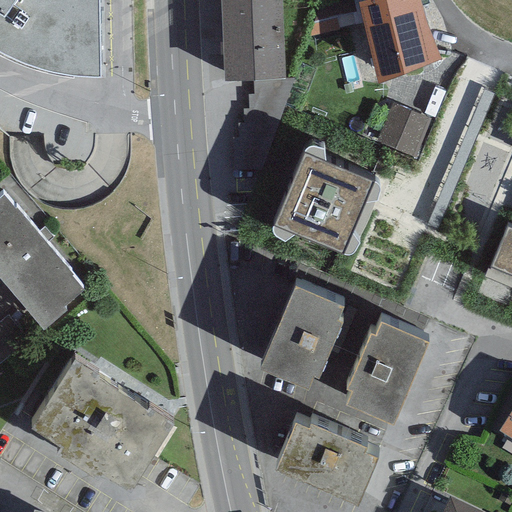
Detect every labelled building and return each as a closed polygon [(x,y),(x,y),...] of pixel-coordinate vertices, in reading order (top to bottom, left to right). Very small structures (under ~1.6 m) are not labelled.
[(0,0),(0,54),(6,59),(25,66),(44,73),(59,77),(74,81),(76,70),(103,74),(100,0),(0,0)] [(280,0),(222,0),(225,76),(283,74),(280,0)] [(421,0),(359,0),(379,77),(438,53),(421,0)] [(318,34),(354,31),(351,5),(315,9),(318,34)] [(428,117),(395,105),(381,143),(414,155),(428,117)] [(373,175),(305,147),(275,218),(343,246),(373,175)] [(15,201),(3,187),(0,189),(0,271),(44,324),(67,304),(63,300),(84,283),(72,269),(74,268),(16,200),(15,201)] [(511,223),(508,222),(486,273),(511,283),(511,223)] [(344,302),(293,279),(256,361),(307,384),(344,302)] [(430,335),(380,313),(342,395),(393,417),(430,335)] [(0,363),(28,340),(7,315),(0,320),(0,363)] [(173,413),(74,351),(32,419),(62,437),(57,446),(93,468),(97,462),(130,483),(173,413)] [(379,446),(298,410),(276,459),(358,494),(379,446)] [(511,411),(498,438),(511,446),(511,411)]
